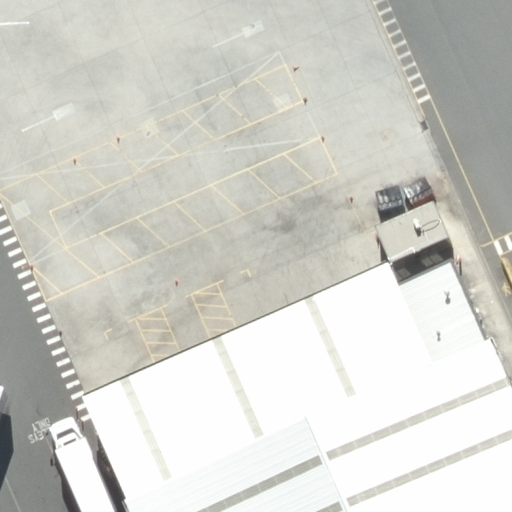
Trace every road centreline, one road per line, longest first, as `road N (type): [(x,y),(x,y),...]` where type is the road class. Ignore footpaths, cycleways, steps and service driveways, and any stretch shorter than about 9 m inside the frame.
road 1 (unknown): [(0,197),(286,0)]
road 2 (unknown): [(504,28),(342,0)]
